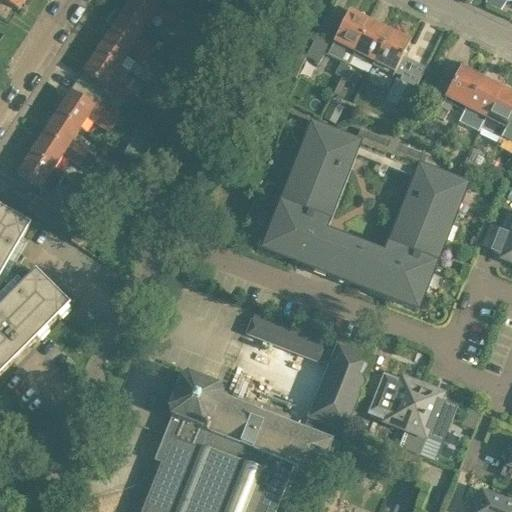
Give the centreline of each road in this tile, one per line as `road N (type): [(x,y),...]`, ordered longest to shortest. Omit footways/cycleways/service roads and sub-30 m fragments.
road 1 (residential): [(19,486),(42,477),(67,447),(162,241),(450,346)]
road 2 (residential): [(71,0),(0,115)]
